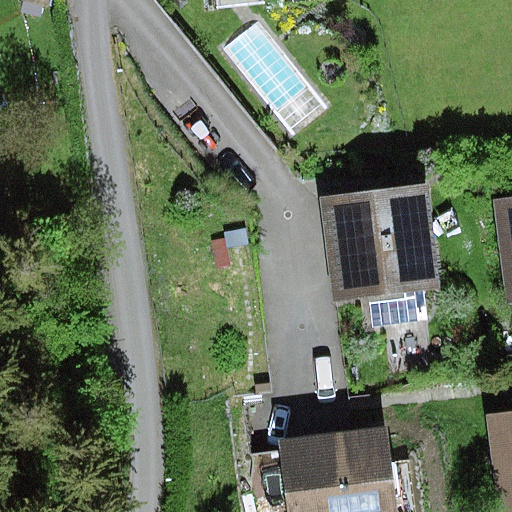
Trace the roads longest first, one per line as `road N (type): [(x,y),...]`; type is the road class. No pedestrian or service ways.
road 1 (residential): [(146,511),(86,0)]
road 2 (residential): [(131,0),(274,190),(290,233),(305,389)]
